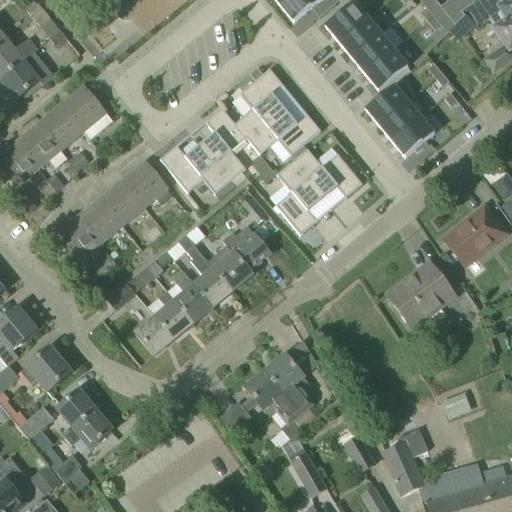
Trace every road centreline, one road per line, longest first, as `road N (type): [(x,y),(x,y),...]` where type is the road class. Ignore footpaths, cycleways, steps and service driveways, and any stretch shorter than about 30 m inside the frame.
road 1 (residential): [(0,239),(113,382),(143,393),(186,384),(406,207)]
road 2 (residential): [(268,39),(171,120),(149,117),(122,83),(225,0)]
road 3 (residential): [(268,39),(406,207)]
road 4 (residential): [(406,207),(511,121)]
